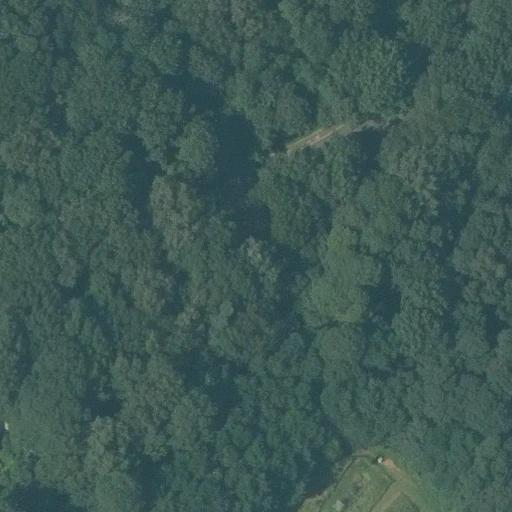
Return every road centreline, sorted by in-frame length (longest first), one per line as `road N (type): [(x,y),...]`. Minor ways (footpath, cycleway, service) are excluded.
road 1 (unclassified): [(54,511),(250,336),(260,314),(261,254),(242,184)]
road 2 (track): [(395,213),(389,276),(362,342),(367,377),(411,415),(493,463),(511,463)]
road 3 (secondary): [(242,184),(311,155),(385,109),(489,0)]
road 4 (secondary): [(0,250),(242,184)]
